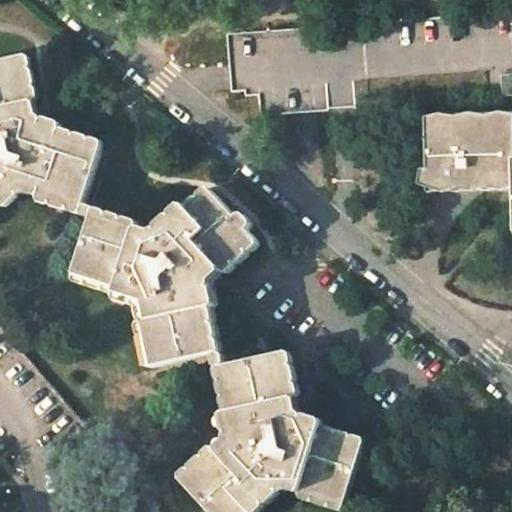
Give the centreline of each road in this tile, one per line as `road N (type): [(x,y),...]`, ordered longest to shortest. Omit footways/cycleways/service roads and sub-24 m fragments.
road 1 (residential): [(70,0),(511,369)]
road 2 (unknown): [(348,234),(322,292),(335,329),(409,391)]
